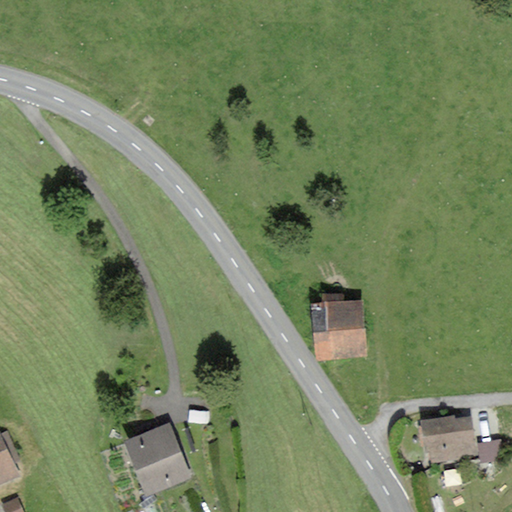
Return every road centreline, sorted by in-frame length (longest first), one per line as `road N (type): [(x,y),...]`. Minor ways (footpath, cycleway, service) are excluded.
road 1 (secondary): [(359,445),(210,225),(146,153),(72,105),(0,80)]
road 2 (unclassified): [(359,445),(410,406),(511,399)]
